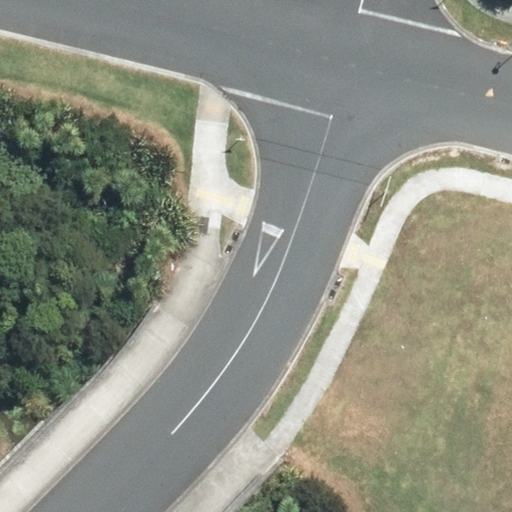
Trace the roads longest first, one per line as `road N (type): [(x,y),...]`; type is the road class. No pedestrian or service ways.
road 1 (residential): [(353,46),(308,202),(242,357),(93,511)]
road 2 (residential): [(353,46),(151,0)]
road 3 (residential): [(511,87),(353,46)]
